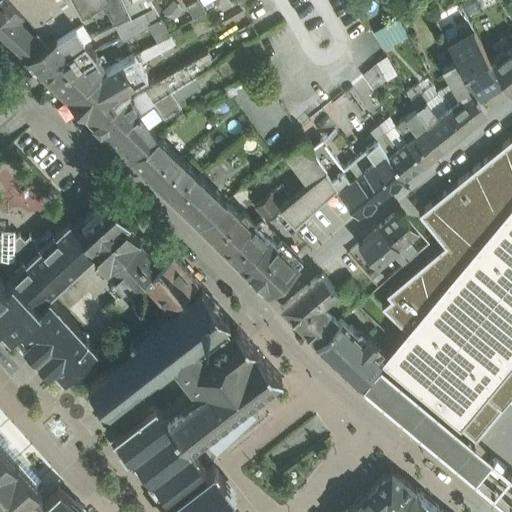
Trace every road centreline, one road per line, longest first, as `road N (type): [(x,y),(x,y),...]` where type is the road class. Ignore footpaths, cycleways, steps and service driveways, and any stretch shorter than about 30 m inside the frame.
road 1 (residential): [(0,56),(260,315)]
road 2 (residential): [(511,105),(260,315)]
road 3 (residential): [(260,315),(374,427),(479,511)]
road 4 (unknown): [(125,181),(34,223),(0,212)]
